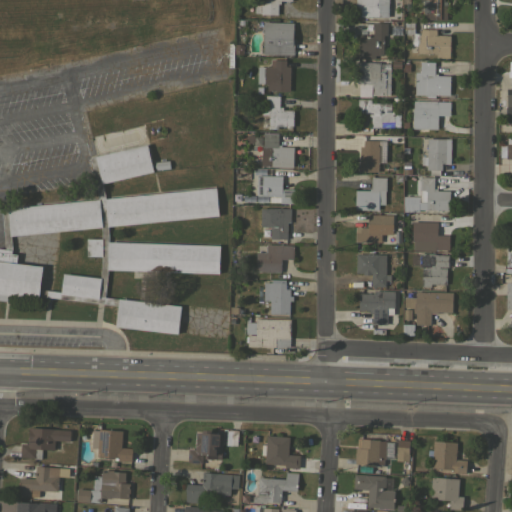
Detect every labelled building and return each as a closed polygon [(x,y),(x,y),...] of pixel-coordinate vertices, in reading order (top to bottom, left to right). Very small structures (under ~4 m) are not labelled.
[(291,0),(291,1),(280,0),(280,3),(277,3),(277,14),(273,14),(273,18),(269,18),(269,14),(261,14),(261,13),(254,13),(254,0),(291,0)] [(388,0),(388,17),(355,16),(355,0),(388,0)] [(444,0),(444,1),(446,1),(446,20),(423,19),(424,11),(423,11),(423,0),(444,0)] [(293,22),(293,39),(294,39),(294,54),(263,54),(264,22),(293,22)] [(358,35),(369,36),(369,33),(372,33),(373,22),(387,22),(387,35),(383,35),(383,55),(375,55),(374,58),(352,58),(353,56),(354,54),(356,52),(358,51),(358,35)] [(449,58),(436,58),(436,54),(416,53),(416,52),(408,52),(409,45),(411,45),(411,33),(404,33),(404,22),(414,22),(414,33),(419,33),(419,29),(436,29),(436,34),(450,35),(449,58)] [(388,28),(400,27),(400,35),(389,36),(388,28)] [(234,54),(234,44),(243,44),(243,54),(234,54)] [(286,60),(286,66),(290,66),(289,91),(267,90),(267,84),(264,84),(264,83),(257,83),(257,66),(264,66),(271,66),(271,59),(286,60)] [(391,69),(392,60),(400,60),(400,69),(391,69)] [(379,62),(379,63),(388,64),(388,68),(390,68),(390,83),(386,83),(385,95),(371,95),(371,83),(356,83),(356,61),(379,62)] [(450,75),(449,95),(414,94),(415,72),(419,72),(420,61),(434,62),(434,73),(437,73),(437,75),(450,75)] [(511,94),(503,95),(502,124),(511,124),(511,94)] [(293,110),(293,126),(277,126),(277,129),(268,129),(268,115),(261,115),(261,108),(265,108),(265,95),(279,95),(279,107),(283,107),(283,110),(293,110)] [(371,99),(371,103),(390,103),(390,111),(394,111),(394,114),(400,114),(400,126),(394,126),(394,127),(387,127),(371,127),(371,116),(368,116),(368,113),(357,113),(357,99),(371,99)] [(436,101),(450,101),(449,115),(437,115),(437,129),(412,128),(412,108),(413,108),(413,100),(436,101)] [(278,133),(277,144),(281,145),(280,146),(293,147),(292,166),(262,165),(262,144),(263,132),(278,133)] [(511,158),(506,158),(506,157),(500,157),(500,144),(506,144),(507,144),(507,137),(511,137),(511,158)] [(446,138),(446,152),(447,152),(447,156),(446,156),(446,164),(441,164),(441,170),(439,170),(439,175),(429,175),(429,170),(426,170),(426,165),(421,165),(421,156),(426,156),(427,138),(446,138)] [(378,172),(358,171),(359,146),(363,146),(363,140),(379,140),(378,172)] [(147,144),(153,171),(101,183),(95,156),(147,144)] [(118,298),(117,305),(60,298),(62,294),(98,298),(101,278),(99,277),(100,256),(102,256),(102,238),(100,238),(100,227),(101,227),(99,199),(97,199),(94,185),(91,171),(88,158),(95,156),(101,183),(102,187),(103,194),(104,198),(107,226),(107,241),(106,269),(105,287),(104,296),(118,298)] [(282,175),(282,189),(293,189),(293,203),(280,203),(280,201),(269,201),(269,195),(256,195),(256,175),(282,175)] [(449,210),(425,209),(425,203),(419,203),(419,190),(419,176),(434,177),(433,188),(437,188),(437,190),(449,190),(449,210)] [(354,209),(355,190),(369,190),(369,189),(371,189),(371,177),(386,177),(385,191),(384,204),(378,204),(378,210),(354,209)] [(215,187),(218,215),(107,226),(104,198),(215,187)] [(9,236),(7,208),(97,199),(99,199),(101,227),(100,227),(9,236)] [(0,209),(7,208),(9,236),(10,249),(4,248),(0,209)] [(290,208),(290,222),(287,222),(286,239),(270,239),(270,237),(260,237),(261,208),(290,208)] [(392,215),(392,234),(381,234),(380,242),(355,241),(355,227),(367,227),(367,214),(392,215)] [(437,222),(436,235),(449,235),(448,250),(412,250),(412,241),(411,241),(412,221),(437,222)] [(86,256),(86,238),(100,238),(102,238),(102,256),(100,256),(86,256)] [(219,245),(218,273),(106,269),(107,241),(219,245)] [(293,245),(293,259),(280,259),(280,272),(255,271),(256,252),(265,252),(266,244),(293,245)] [(11,249),(11,253),(16,254),(15,263),(42,266),(39,289),(39,296),(38,298),(11,295),(10,301),(0,299),(0,248),(4,248),(10,249),(11,249)] [(430,284),(430,286),(421,286),(421,267),(418,267),(418,265),(411,265),(411,254),(418,255),(418,253),(435,253),(434,254),(448,254),(448,267),(439,267),(446,268),(446,284),(430,284)] [(371,286),(371,275),(362,275),(362,273),(355,273),(355,254),(378,254),(385,254),(384,274),(390,274),(390,280),(384,280),(384,286),(371,286)] [(62,273),(99,277),(101,278),(98,298),(62,294),(60,294),(60,292),(62,273)] [(263,282),(285,282),(285,288),(290,289),(289,295),(292,295),(292,300),(289,300),(289,314),(269,313),(269,300),(263,300),(263,282)] [(511,283),(502,284),(502,311),(511,311),(511,283)] [(60,292),(60,294),(62,294),(60,298),(39,296),(39,289),(60,292)] [(394,291),(394,308),(393,308),(393,314),(387,314),(386,324),(371,324),(372,313),(368,313),(368,310),(358,310),(358,293),(374,293),(374,290),(394,291)] [(452,292),(452,312),(437,312),(437,313),(430,313),(430,325),(415,324),(415,313),(413,313),(413,307),(403,307),(404,297),(415,297),(415,291),(452,292)] [(118,298),(181,306),(177,333),(114,326),(117,305),(118,298)] [(229,315),(230,307),(237,307),(237,309),(243,309),(242,315),(229,315)] [(403,320),(403,310),(410,310),(411,320),(403,320)] [(290,319),(289,347),(247,346),(247,335),(255,335),(255,334),(245,333),(246,316),(249,316),(249,322),(255,322),(255,318),(290,319)] [(54,440),(54,449),(41,448),(41,459),(33,458),(33,457),(20,457),(21,443),(27,443),(28,427),(70,430),(69,441),(54,440)] [(121,447),(132,448),(131,461),(114,460),(114,457),(97,456),(97,448),(91,448),(92,430),(98,430),(98,429),(122,430),(121,447)] [(196,432),(201,433),(201,432),(202,432),(202,429),(210,430),(210,432),(223,433),(222,444),(220,459),(204,458),(205,454),(202,454),(201,463),(187,462),(188,449),(194,449),(196,432)] [(289,437),(287,454),(299,455),(298,468),(284,467),(285,464),(264,463),(264,455),(261,455),(261,444),(265,445),(266,435),(289,437)] [(392,459),(383,458),(383,464),(377,464),(354,463),(355,447),(359,447),(359,438),(379,439),(379,440),(393,441),(392,459)] [(397,439),(409,440),(407,461),(396,460),(397,439)] [(433,440),(456,442),(455,459),(466,460),(465,473),(451,472),(451,469),(431,468),(433,440)] [(31,489),(30,496),(17,495),(19,477),(34,478),(35,465),(63,467),(63,475),(58,475),(57,491),(31,489)] [(101,497),(100,502),(89,501),(89,502),(76,501),(76,500),(73,500),(74,489),(77,489),(77,488),(89,489),(92,489),(94,475),(101,476),(101,469),(113,470),(113,471),(125,472),(124,482),(130,483),(130,485),(128,485),(128,488),(129,488),(129,493),(128,493),(128,496),(129,496),(128,498),(111,497),(110,498),(101,497)] [(201,484),(202,472),(238,474),(237,488),(230,488),(229,495),(224,494),(224,497),(214,497),(214,496),(203,495),(202,496),(197,495),(197,503),(184,502),(186,483),(201,484)] [(285,479),(285,472),(297,473),(296,491),(281,490),(280,502),(266,501),(266,503),(252,502),(253,496),(257,496),(257,493),(258,477),(285,479)] [(385,476),(384,477),(392,477),(391,490),(393,490),(392,508),(366,507),(367,489),(353,488),(354,473),(385,476)] [(457,496),(463,496),(462,510),(449,509),(449,500),(430,498),(431,487),(430,487),(431,476),(458,478),(457,496)] [(398,481),(403,477),(408,482),(402,487),(398,481)] [(15,511),(16,501),(38,503),(38,502),(56,503),(55,511),(15,511)]
